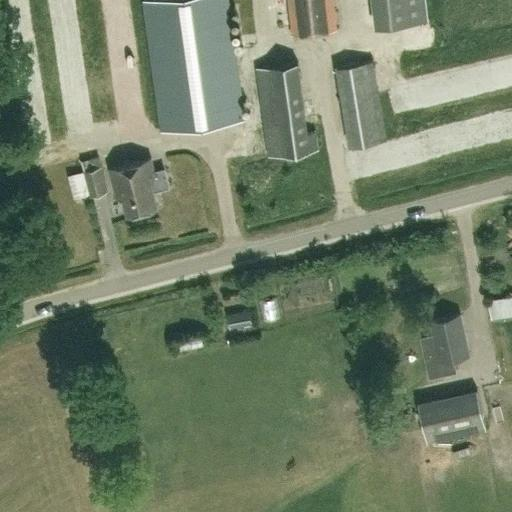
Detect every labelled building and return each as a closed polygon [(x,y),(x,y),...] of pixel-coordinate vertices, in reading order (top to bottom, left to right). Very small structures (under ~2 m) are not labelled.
[(161,131),(243,120),(226,0),(154,0),(143,2),(161,131)] [(288,0),(292,36),(336,31),(332,0),(288,0)] [(373,0),(376,27),(427,21),(425,0),(373,0)] [(339,85),(375,79),(372,61),(336,67),(339,85)] [(268,157),(317,150),(312,117),(303,118),(296,62),(256,68),(268,157)] [(57,126),(60,148),(74,147),(70,124),(57,126)] [(149,176),(154,174),(150,158),(110,169),(115,189),(120,187),(127,215),(157,207),(149,176)] [(90,196),(107,191),(101,167),(83,171),(90,196)] [(511,317),(511,294),(486,298),(491,320),(511,317)] [(252,324),(249,311),(227,315),(230,329),(252,324)] [(430,320),(433,335),(420,338),(429,377),(455,371),(452,358),(468,355),(459,313),(430,320)] [(476,390),(418,403),(427,442),(485,429),(476,390)]
